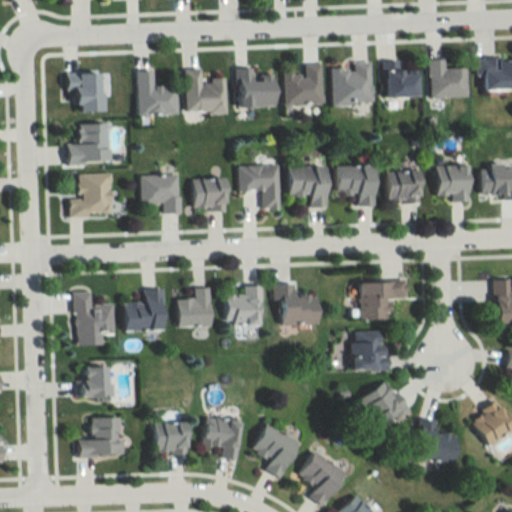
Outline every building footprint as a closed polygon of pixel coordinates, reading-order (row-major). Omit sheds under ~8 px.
[(470,59),(471,91),(507,91),(507,59),(470,59)] [(421,61),(423,99),(460,98),(459,68),(438,69),(438,60),(421,61)] [(324,70),(325,104),(364,104),(364,62),(345,62),(345,69),(324,70)] [(408,71),(393,71),(393,62),(375,62),(376,98),(409,98),(408,71)] [(277,104),(315,104),(315,65),(296,65),(296,74),(277,74),(277,104)] [(218,80),(194,80),(194,69),(178,69),(178,114),(219,114),(218,80)] [(245,75),(245,69),(228,69),(228,108),(267,107),(266,75),(245,75)] [(169,85),(145,85),(145,71),(129,71),(129,116),(170,115),(169,85)] [(94,73),(60,73),(60,111),(94,111),(94,73)] [(60,145),(60,164),(101,164),(101,124),(69,124),(69,145),(60,145)] [(255,210),(272,210),(271,165),(231,165),(232,191),(255,190),(255,210)] [(511,165),(473,166),(473,199),(511,198),(511,165)] [(366,166),(327,166),(327,197),(349,196),(349,206),(367,206),(366,166)] [(427,166),(427,200),(460,200),(460,166),(427,166)] [(319,207),(317,167),(278,168),(279,196),(301,196),(301,208),(319,207)] [(379,204),(411,204),(411,171),(379,171),(379,204)] [(61,216),(104,216),(104,174),(70,174),(70,199),(61,199),(61,216)] [(134,175),(134,205),(155,205),(155,214),(173,213),(172,175),(134,175)] [(185,179),(185,211),(217,211),(217,179),(185,179)] [(504,279),(485,279),(486,324),(511,323),(511,291),(504,291),(504,279)] [(348,283),(349,321),(381,320),(381,299),(400,299),(400,282),(348,283)] [(310,296),(288,296),(288,284),(267,284),(267,325),(310,324),(310,296)] [(254,286),(237,286),(237,295),(217,295),(217,325),(254,325),(254,286)] [(203,288),(187,288),(187,299),(169,299),(170,327),(203,327),(203,288)] [(135,290),(136,302),(115,303),(115,331),(156,330),(156,289),(135,290)] [(107,334),(105,304),(83,305),(83,292),(65,292),(67,336),(107,334)] [(341,371),(379,371),(379,332),(341,331),(341,371)] [(511,352),(500,351),(498,370),(506,371),(504,391),(511,391),(511,352)] [(70,368),(70,399),(102,399),(102,368),(70,368)] [(377,432),(402,410),(376,381),(351,403),(377,432)] [(505,429),(487,402),(461,420),(479,447),(505,429)] [(111,418),(80,418),(80,439),(69,439),(69,457),(111,457),(111,418)] [(195,446),(211,446),(210,459),(229,460),(231,420),(196,419),(195,446)] [(446,464),(449,435),(429,433),(430,422),(412,420),(408,460),(446,464)] [(145,423),(145,455),(178,455),(178,423),(145,423)] [(256,471),(272,478),(290,440),(256,424),(243,451),(261,460),(256,471)] [(307,486),(301,499),(316,507),(336,469),(303,452),(290,477),(307,486)]
